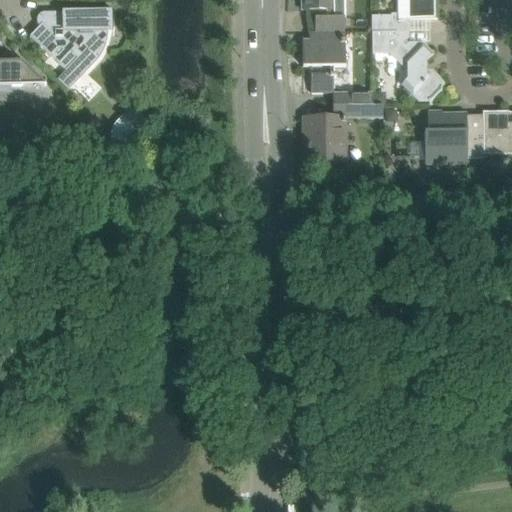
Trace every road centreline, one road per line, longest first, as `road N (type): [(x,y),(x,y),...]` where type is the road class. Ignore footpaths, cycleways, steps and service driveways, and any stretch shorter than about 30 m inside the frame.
road 1 (unclassified): [(263,511),(262,50)]
road 2 (track): [(0,201),(265,196)]
road 3 (residential): [(455,0),(454,69),(465,90),(511,92)]
